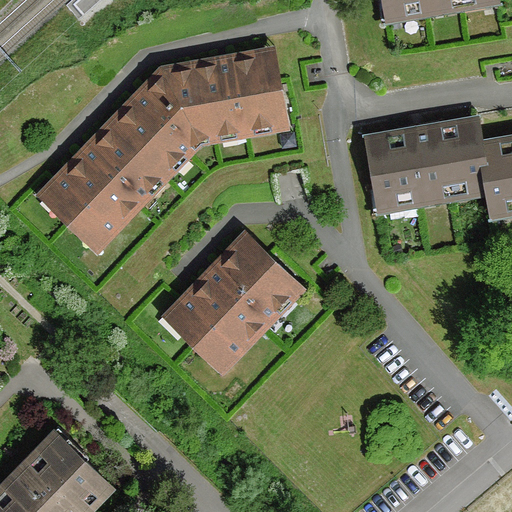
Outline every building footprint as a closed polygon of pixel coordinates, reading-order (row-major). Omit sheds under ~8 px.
[(382,0),(387,24),(429,17),(464,10),(504,3),(503,0),(382,0)] [(54,176),(38,193),(72,223),(103,251),(144,208),(171,180),(192,157),(204,144),(217,142),(249,137),(294,130),(285,76),(279,45),(161,65),(63,166),(54,176)] [(413,127),(363,136),(378,214),(421,205),(456,201),(489,195),(492,220),(511,216),(511,135),(485,140),(481,116),(413,127)] [(183,297),(167,313),(197,342),(228,372),(269,330),(308,291),(270,255),(246,230),(217,260),(190,289),(183,297)] [(0,511),(96,511),(117,490),(55,429),(0,485),(0,511)]
